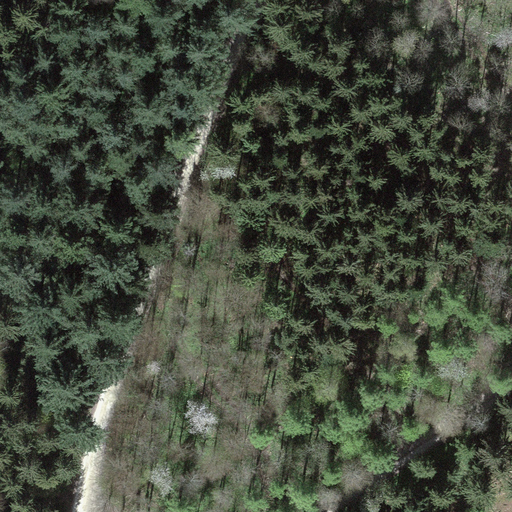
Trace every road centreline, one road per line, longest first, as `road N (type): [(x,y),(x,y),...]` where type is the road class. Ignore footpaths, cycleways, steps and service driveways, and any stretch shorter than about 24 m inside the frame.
road 1 (unclassified): [(261,0),(163,229),(98,429),(81,511)]
road 2 (unclassified): [(511,385),(331,511)]
